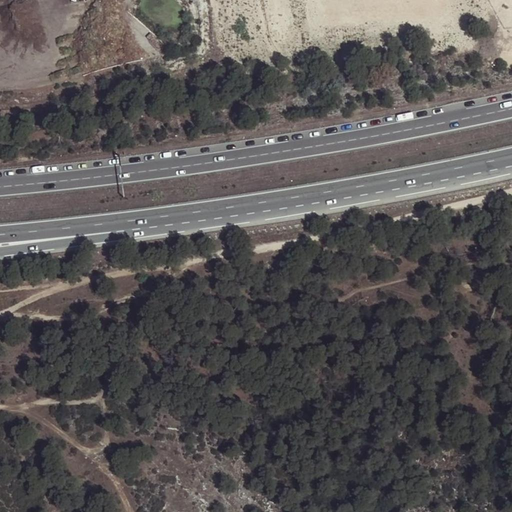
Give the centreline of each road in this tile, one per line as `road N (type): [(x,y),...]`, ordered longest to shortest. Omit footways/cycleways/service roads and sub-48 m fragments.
road 1 (track): [(0,317),(511,188)]
road 2 (motorway): [(511,102),(97,115),(0,103)]
road 3 (motorway): [(0,251),(433,175)]
road 4 (motorway): [(0,235),(433,175)]
road 5 (motorway): [(511,109),(120,174)]
road 6 (motorway): [(120,174),(0,186)]
road 7 (motorway): [(120,174),(0,179)]
